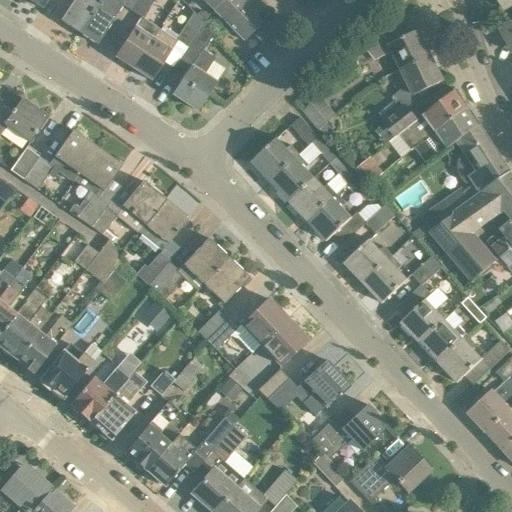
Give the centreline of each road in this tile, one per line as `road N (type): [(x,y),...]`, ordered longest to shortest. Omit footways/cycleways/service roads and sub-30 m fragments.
road 1 (residential): [(511,499),(192,162)]
road 2 (residential): [(0,26),(192,162)]
road 3 (residential): [(192,162),(313,39)]
road 4 (residential): [(134,511),(12,408)]
road 5 (residential): [(511,145),(454,0)]
